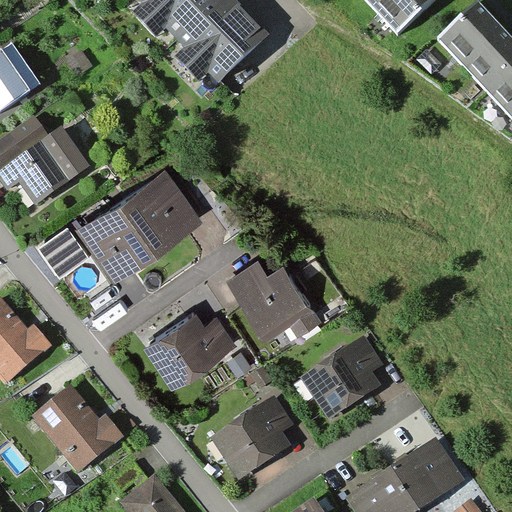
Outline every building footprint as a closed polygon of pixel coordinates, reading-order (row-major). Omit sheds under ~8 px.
[(237,0),(139,0),(142,3),(132,11),(156,36),(165,28),(183,47),(174,55),(198,80),(207,72),(218,83),(269,34),(237,0)] [(367,0),(397,32),(432,0),(367,0)] [(511,36),(478,0),(477,0),(438,37),(511,116),(511,36)] [(12,42),(0,50),(0,111),(41,83),(12,42)] [(93,65),(81,50),(67,61),(78,76),(93,65)] [(0,169),(48,135),(34,115),(0,139),(0,169)] [(0,169),(0,180),(7,190),(19,181),(36,205),(90,166),(61,126),(48,135),(0,169)] [(165,170),(118,203),(155,255),(202,222),(165,170)] [(116,283),(155,255),(118,203),(79,231),(116,283)] [(68,228),(38,249),(60,280),(90,259),(68,228)] [(257,261),(225,282),(265,343),(291,327),(297,338),(321,323),(285,266),(268,277),(257,261)] [(0,372),(8,382),(44,351),(45,352),(53,345),(34,324),(28,328),(0,295),(0,372)] [(197,314),(144,350),(172,391),(237,347),(217,318),(206,326),(197,314)] [(364,334),(300,377),(329,420),(381,385),(372,372),(384,364),(364,334)] [(252,368),(241,352),(227,362),(238,377),(252,368)] [(273,380),(264,366),(251,374),(260,388),(273,380)] [(72,384),(32,415),(78,472),(124,435),(106,413),(100,418),(72,384)] [(275,394),(210,437),(238,480),(292,444),(283,430),(294,423),(275,394)] [(436,436),(391,466),(420,509),(465,480),(436,436)] [(355,511),(416,511),(420,509),(391,466),(345,496),(355,511)] [(186,511),(155,473),(119,502),(128,511),(186,511)] [(325,511),(314,496),(290,511),(325,511)] [(482,511),(471,498),(453,511),(482,511)]
